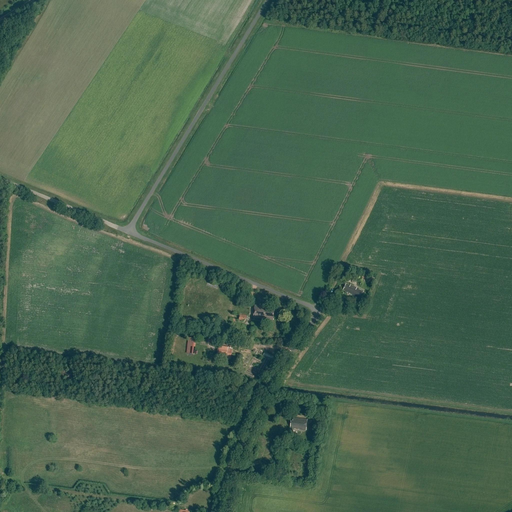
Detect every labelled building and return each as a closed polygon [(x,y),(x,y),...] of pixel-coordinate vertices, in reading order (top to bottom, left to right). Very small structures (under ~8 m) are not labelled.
[(346,284),(343,291),(349,294),(349,295),(360,300),(363,292),(351,285),(350,286),(346,284)] [(351,304),(347,301),(343,308),(348,310),(351,304)] [(255,306),(253,318),(273,321),(274,308),(255,306)] [(194,354),(196,338),(188,337),(186,353),(194,354)] [(230,360),(232,350),(227,350),(227,348),(219,347),(217,357),(225,358),(224,359),(230,360)] [(290,422),(290,429),(306,431),(307,420),(293,418),(292,422),(290,422)]
